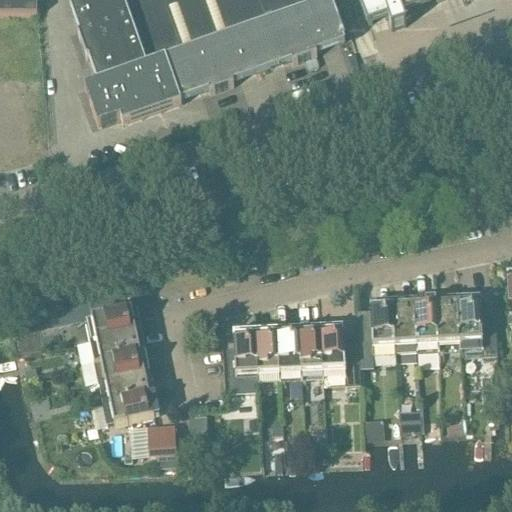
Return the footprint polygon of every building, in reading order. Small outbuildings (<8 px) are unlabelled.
[(0,0),(0,19),(36,20),(35,0),(0,0)] [(69,0),(70,11),(80,39),(78,40),(87,64),(89,64),(97,88),(84,93),(99,132),(121,125),(123,130),(182,109),(181,108),(209,98),(210,99),(234,91),(234,89),(292,68),(293,70),(317,61),(316,60),(345,50),(344,46),(345,45),(331,6),(328,0),(69,0)] [(454,0),(360,0),(371,30),(390,24),(394,36),(409,30),(405,18),(454,0)] [(480,303),(458,304),(458,309),(460,349),(482,348),(482,363),(497,362),(495,319),(481,319),(480,308),(480,303)] [(458,304),(436,306),(436,310),(438,350),(460,349),(458,309),(458,304)] [(436,306),(414,307),(414,312),(416,352),(438,350),(436,310),(436,306)] [(414,307),(393,308),(393,313),(395,353),(416,352),(414,312),(414,307)] [(393,308),(370,309),(370,314),(372,354),(395,353),(393,313),(393,308)] [(131,316),(92,324),(96,346),(136,338),(141,337),(136,315),(131,316)] [(343,332),(321,333),(321,338),(323,379),(344,378),(345,392),(361,392),(358,348),(344,348),(343,337),(343,332)] [(321,333),(299,334),(299,339),(301,380),(323,379),(321,338),(321,333)] [(299,334),(277,335),(278,340),(280,381),(301,380),(299,339),(299,334)] [(277,335),(256,337),(256,341),(258,382),(280,381),(278,340),(277,335)] [(136,338),(96,346),(101,367),(140,359),(145,358),(141,337),(136,338)] [(235,354),(224,354),(226,400),(259,398),(258,382),(256,341),(256,337),(234,338),(234,342),(235,354)] [(140,359),(101,367),(105,388),(145,380),(150,379),(145,358),(140,359)] [(98,387),(94,369),(81,371),(85,391),(98,387)] [(145,380),(105,388),(110,409),(149,401),(154,400),(150,379),(145,380)] [(149,401),(110,409),(114,432),(154,424),(159,423),(159,422),(154,400),(149,401)] [(420,416),(399,417),(400,441),(421,440),(422,440),(420,416)] [(190,422),(189,422),(191,467),(193,467),(208,466),(207,421),(190,422)] [(282,428),(271,429),(272,441),(283,440),(282,428)] [(327,438),(313,439),(313,449),(327,448),(327,438)] [(165,439),(137,439),(137,467),(165,467),(165,439)] [(304,443),(296,443),(296,452),(305,452),(304,443)]
